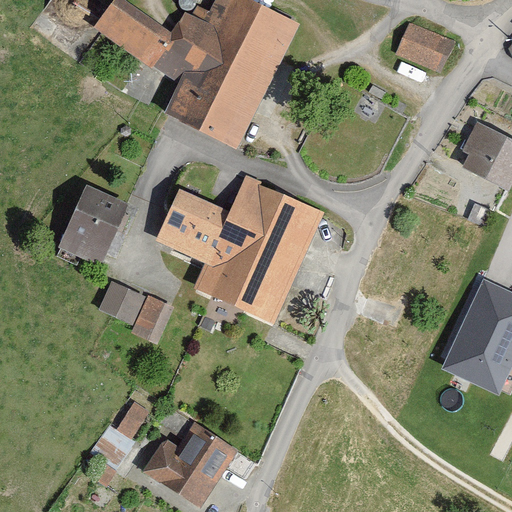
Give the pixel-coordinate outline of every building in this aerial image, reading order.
[(70,0),(95,16),(105,0),(70,0)] [(296,15),(264,0),(212,0),(161,108),(236,143),(296,15)] [(455,41),(410,22),(396,52),(441,72),(455,41)] [(511,178),(511,140),(476,123),(455,166),(506,191),(511,178)] [(156,238),(205,257),(192,288),(270,319),(314,209),(237,178),(234,185),(185,166),(156,238)] [(132,201),(87,181),(58,245),(104,265),(132,201)] [(511,289),(484,276),(442,366),(499,393),(511,366),(511,289)] [(173,309),(112,283),(100,309),(131,322),(127,331),(158,344),(173,309)] [(110,483),(154,408),(131,394),(86,469),(110,483)] [(192,511),(234,454),(196,427),(152,487),(186,511),(192,511)]
